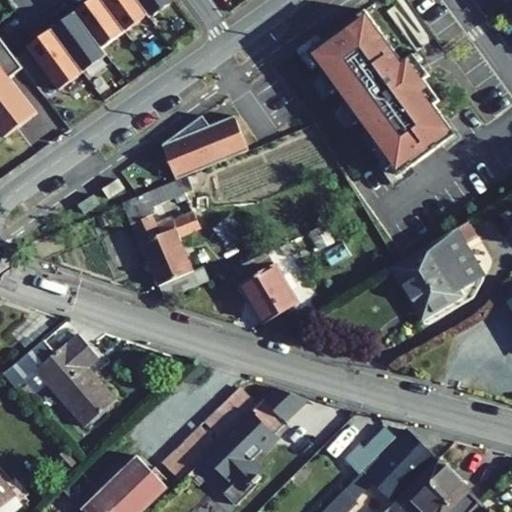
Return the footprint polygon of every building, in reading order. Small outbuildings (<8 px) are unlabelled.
[(124,32),(100,0),(90,0),(80,8),(74,12),(101,49),(124,32)] [(136,0),(100,0),(124,32),(148,15),(136,0)] [(174,0),(136,0),(148,15),(150,18),(174,0)] [(440,100),(424,78),(419,82),(404,61),(366,9),(308,52),(323,73),(319,76),(332,94),(336,91),(346,103),(342,106),(355,124),(359,121),(368,134),(364,136),(388,170),(392,167),(399,176),(457,134),(435,104),(440,100)] [(101,49),(74,12),(51,29),(82,73),(106,56),(101,49)] [(82,73),(51,29),(26,47),(58,91),(82,73)] [(414,53),(404,61),(419,82),(424,78),(429,74),(414,53)] [(160,144),(175,179),(248,150),(234,115),(209,125),(201,115),(160,144)] [(158,286),(159,286),(166,299),(207,282),(201,268),(193,272),(178,237),(198,228),(192,214),(156,229),(148,210),(184,194),(183,193),(191,190),(186,178),(122,204),(158,286)] [(124,188),(118,179),(102,189),(108,198),(118,192),(124,188)] [(99,204),(93,195),(78,205),(84,214),(99,204)] [(236,237),(241,242),(247,237),(230,216),(214,230),(225,245),(236,237)] [(426,317),(460,297),(458,292),(471,285),(452,252),(465,245),(478,237),(468,222),(397,264),(391,267),(404,290),(408,287),(426,317)] [(309,233),(318,250),(334,242),(325,225),(309,233)] [(471,285),(484,277),(465,245),(452,252),(471,285)] [(261,322),(295,302),(266,253),(234,268),(241,281),(238,282),(261,322)] [(47,384),(84,428),(115,402),(86,369),(99,358),(67,321),(3,374),(15,387),(36,370),(41,366),(52,380),(47,384)] [(264,401),(286,423),(309,400),(276,388),(264,401)] [(241,389),(219,411),(235,428),(252,412),(258,406),(241,389)] [(164,464),(181,481),(205,458),(235,428),(219,411),(164,464)] [(205,458),(229,482),(232,479),(235,482),(223,493),(236,505),(257,484),(264,473),(251,462),(262,450),(260,449),(275,434),(252,412),(235,428),(205,458)] [(344,460),(359,474),(377,456),(396,437),(385,427),(363,449),(359,444),(344,460)] [(359,474),(321,511),(337,511),(371,478),(391,498),(434,456),(408,430),(379,458),(377,456),(359,474)] [(56,459),(67,471),(74,464),(63,452),(56,459)] [(84,511),(144,511),(168,489),(157,478),(152,472),(137,457),(83,510),(84,511)] [(468,511),(479,502),(437,458),(384,511),(468,511)] [(157,478),(161,474),(156,469),(152,472),(157,478)] [(0,506),(13,495),(0,479),(0,506)] [(0,506),(0,511),(13,511),(22,505),(13,495),(0,506)] [(468,511),(489,511),(479,502),(468,511)]
